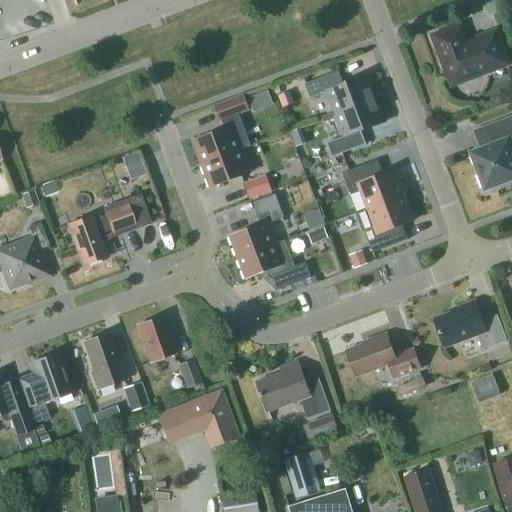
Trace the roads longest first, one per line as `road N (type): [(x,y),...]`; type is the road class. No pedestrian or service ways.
road 1 (residential): [(470,262),(278,333),(259,332),(210,289),(178,279),(0,342)]
road 2 (residential): [(470,262),(373,0)]
road 3 (unclassified): [(0,67),(181,0)]
